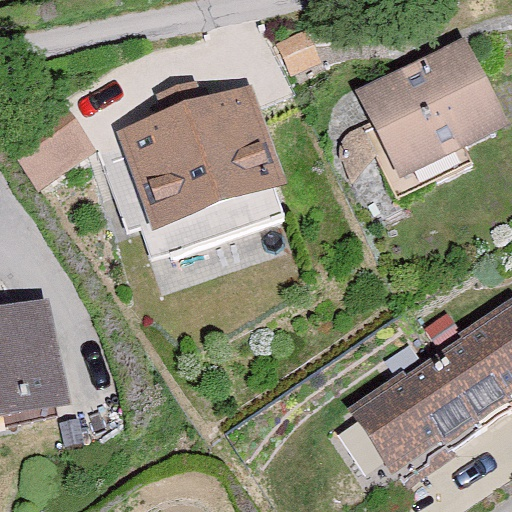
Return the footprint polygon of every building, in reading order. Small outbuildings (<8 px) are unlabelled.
[(499,136),(463,63),(372,109),(407,181),(499,136)] [(249,111),(132,146),(166,258),(283,223),(249,111)] [(88,159),(59,112),(11,142),(40,189),(88,159)] [(511,398),(511,324),(359,421),(392,474),(511,398)] [(0,421),(60,409),(42,326),(0,334),(0,421)]
